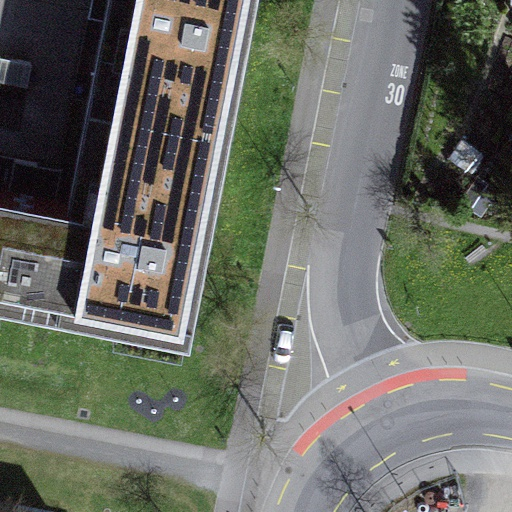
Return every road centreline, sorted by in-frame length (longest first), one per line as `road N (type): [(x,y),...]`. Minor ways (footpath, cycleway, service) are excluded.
road 1 (residential): [(384,425),(345,290),(350,223),(395,0)]
road 2 (residential): [(384,425),(464,408),(511,414)]
road 3 (residential): [(302,511),(340,455),(384,425)]
